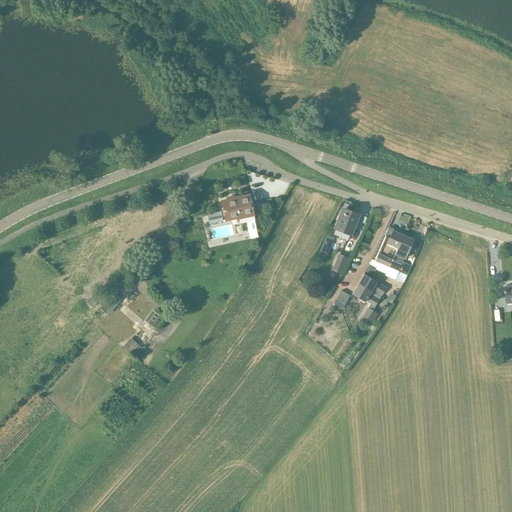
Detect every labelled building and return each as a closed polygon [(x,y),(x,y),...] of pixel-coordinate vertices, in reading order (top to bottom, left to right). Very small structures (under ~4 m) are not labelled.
[(255,219),(253,214),(249,195),(221,201),(225,220),(238,217),(240,223),(255,219)] [(334,228),(335,228),(332,235),(334,236),(335,235),(340,237),(339,239),(347,242),(350,234),(351,234),(358,215),(342,208),(334,228)] [(210,223),(222,221),(220,212),(208,215),(210,223)] [(390,267),(403,235),(388,229),(385,236),(385,237),(375,260),(390,267)] [(402,262),(412,239),(403,235),(390,267),(398,271),(402,262)] [(348,257),(338,253),(331,270),(342,274),(348,257)] [(369,265),(376,269),(386,273),(385,275),(386,276),(394,280),(398,271),(390,267),(375,260),(372,259),(369,265)] [(402,262),(398,271),(407,275),(411,266),(402,262)] [(369,265),(365,271),(372,275),(376,269),(369,265)] [(398,271),(394,280),(400,282),(404,273),(398,271)] [(363,274),(358,284),(381,297),(386,287),(376,282),(363,274)] [(352,293),(365,301),(370,304),(359,320),(369,327),(377,313),(373,311),(381,297),(358,284),(352,293)] [(345,304),(350,295),(341,290),(336,299),(345,304)] [(152,310),(145,321),(153,327),(160,316),(152,310)] [(127,350),(132,353),(138,344),(133,340),(127,350)]
